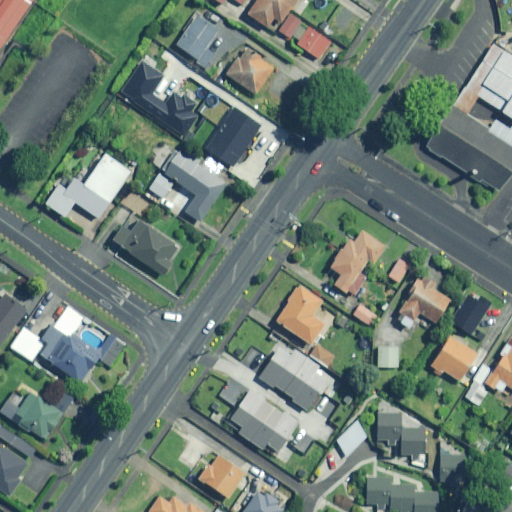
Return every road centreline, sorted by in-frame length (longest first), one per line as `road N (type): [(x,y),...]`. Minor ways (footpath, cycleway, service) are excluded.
road 1 (secondary): [(178,348),(321,148)]
road 2 (residential): [(321,148),(511,270)]
road 3 (residential): [(178,348),(0,218)]
road 4 (secondary): [(70,511),(178,348)]
road 5 (secondary): [(321,148),(424,0)]
